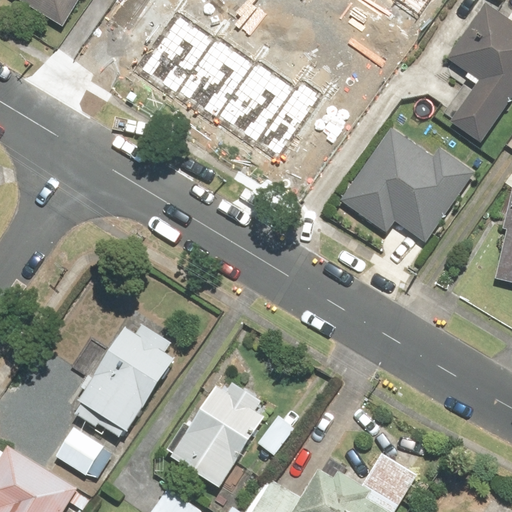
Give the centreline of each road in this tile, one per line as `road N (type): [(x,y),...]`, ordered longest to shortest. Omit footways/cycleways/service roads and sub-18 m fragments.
road 1 (residential): [(85,156),(511,406)]
road 2 (residential): [(85,156),(0,278)]
